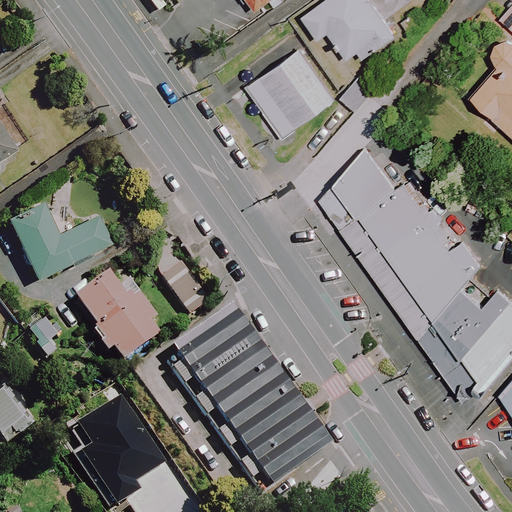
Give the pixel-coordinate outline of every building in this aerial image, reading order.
[(395,37),(368,0),(326,0),(302,18),(318,40),(329,33),(348,59),(358,51),(363,59),(395,37)] [(511,7),(501,22),(510,30),(489,54),(500,63),(472,97),(498,120),(497,122),(511,135),(511,7)] [(414,10),(401,21),(412,34),(425,23),(414,10)] [(288,34),(234,74),(274,127),(328,88),(288,34)] [(376,90),(358,75),(339,98),(357,113),(376,90)] [(0,162),(13,153),(0,135),(0,162)] [(373,147),(309,202),(474,395),(511,362),(511,294),(500,281),(490,290),(478,277),(491,266),(464,234),(455,242),(425,207),(431,201),(409,176),(402,182),(373,147)] [(70,232),(58,206),(6,231),(31,285),(108,249),(95,220),(70,232)] [(164,236),(141,251),(186,320),(208,305),(164,236)] [(110,275),(73,306),(98,336),(89,344),(103,360),(111,352),(124,367),(161,336),(110,275)] [(235,304),(174,350),(280,488),(341,441),(235,304)] [(53,337),(40,321),(20,336),(33,353),(53,337)] [(0,445),(44,410),(10,367),(0,375),(0,445)]
